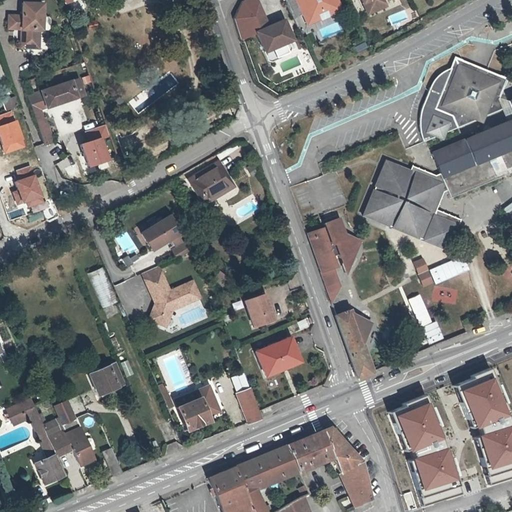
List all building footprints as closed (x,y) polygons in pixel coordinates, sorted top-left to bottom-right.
[(282,17),(268,24),(256,0),(241,0),(232,18),(240,40),(253,35),(261,53),(292,39),(282,17)] [(293,0),(305,26),(342,10),(337,0),(293,0)] [(369,2),(373,13),(386,7),(382,0),(361,0),(363,4),(369,2)] [(5,29),(18,30),(17,49),(39,49),(39,30),(40,16),(41,2),(18,1),(17,14),(6,14),(5,29)] [(368,15),(373,13),(369,2),(363,4),(368,15)] [(50,18),(40,16),(39,30),(50,31),(52,29),(52,20),(50,18)] [(446,78),(434,108),(451,115),(455,128),(502,108),(497,96),(504,79),(463,61),(454,57),(451,67),(446,78)] [(431,82),(428,87),(433,88),(439,75),(446,78),(451,67),(447,68),(445,69),(442,71),(437,74),(434,78),(431,82)] [(420,142),(455,128),(451,115),(434,108),(446,78),(439,75),(433,88),(428,87),(420,106),(419,111),(417,117),(417,125),(417,131),(419,137),(420,142)] [(53,88),(58,105),(85,96),(79,80),(53,88)] [(44,101),(47,109),(58,105),(53,88),(28,96),(31,105),(44,101)] [(2,101),(4,109),(18,105),(15,96),(2,101)] [(511,116),(429,152),(437,173),(445,191),(448,199),(511,172),(511,98),(507,101),(511,114),(511,116)] [(31,105),(37,122),(44,120),(42,110),(47,109),(44,101),(31,105)] [(44,120),(37,122),(45,146),(54,143),(46,119),(44,120)] [(445,191),(437,173),(434,175),(411,165),(409,169),(384,159),(381,166),(360,216),(421,241),(434,210),(442,192),(445,191)] [(27,170),(41,165),(40,162),(26,167),(27,170)] [(233,189),(218,164),(188,180),(202,206),(233,189)] [(46,179),(41,165),(27,170),(30,178),(17,183),(22,197),(41,189),(38,181),(46,179)] [(434,210),(421,241),(446,251),(459,220),(434,210)] [(306,233),(330,303),(337,287),(332,269),(335,267),(331,257),(336,256),(342,274),(359,240),(344,233),(337,216),(319,223),(321,227),(306,233)] [(179,234),(169,218),(142,235),(152,252),(170,241),(176,250),(172,251),(177,260),(198,251),(193,239),(183,244),(178,235),(179,234)] [(419,257),(410,261),(416,273),(425,269),(419,257)] [(101,268),(87,274),(103,308),(117,301),(101,268)] [(159,268),(142,275),(145,282),(162,274),(159,268)] [(425,269),(416,273),(421,285),(430,281),(425,269)] [(162,274),(145,282),(153,301),(155,300),(157,305),(155,306),(149,322),(166,328),(172,312),(200,299),(193,283),(170,293),(162,274)] [(274,323),(265,296),(245,302),(254,329),(274,323)] [(347,312),(335,316),(357,380),(370,374),(359,345),(349,317),(347,312)] [(349,317),(359,345),(363,344),(367,334),(363,321),(352,316),(349,317)] [(372,325),(363,321),(367,334),(372,325)] [(300,364),(288,336),(251,351),(262,380),(300,364)] [(124,383),(115,362),(88,374),(98,395),(124,383)] [(236,394),(250,389),(244,373),(230,378),(236,394)] [(511,431),(496,383),(460,394),(485,472),(511,463),(511,431)] [(162,384),(157,386),(165,403),(170,401),(171,400),(165,387),(164,388),(162,384)] [(197,398),(175,408),(185,431),(208,421),(206,416),(218,411),(207,386),(194,392),(197,398)] [(247,424),(262,419),(259,411),(250,389),(236,394),(247,424)] [(172,402),(175,408),(197,398),(194,392),(172,402)] [(65,433),(71,448),(79,465),(93,459),(78,422),(77,422),(68,402),(64,404),(63,402),(58,403),(59,406),(55,408),(66,433),(65,433)] [(34,406),(41,421),(46,419),(40,403),(34,406)] [(430,404),(394,415),(419,493),(455,481),(430,404)] [(9,417),(23,411),(20,405),(7,411),(9,417)] [(23,411),(9,417),(12,425),(30,417),(47,457),(34,462),(44,483),(64,475),(56,455),(42,423),(41,421),(34,406),(23,411)] [(42,423),(56,455),(71,448),(65,433),(63,434),(62,432),(59,433),(54,421),(47,424),(45,422),(42,423)] [(282,445),(295,475),(299,473),(301,478),(305,475),(303,471),(333,459),(339,474),(360,463),(328,426),(282,445)] [(231,466),(243,494),(255,489),(256,491),(295,475),(282,445),(231,466)] [(100,451),(112,477),(121,473),(109,447),(100,451)] [(339,474),(343,484),(347,483),(346,480),(363,472),(360,463),(339,474)] [(210,497),(217,511),(249,511),(243,494),(231,466),(203,478),(210,497)] [(370,500),(363,472),(346,480),(347,483),(343,484),(353,508),(370,500)] [(265,511),(256,491),(255,489),(243,494),(249,511),(265,511)] [(403,494),(406,506),(414,504),(410,492),(403,494)] [(278,511),(310,511),(304,496),(293,502),(280,509),(278,511)]
